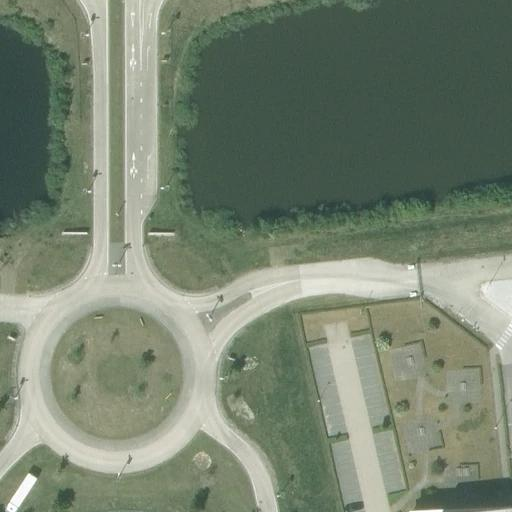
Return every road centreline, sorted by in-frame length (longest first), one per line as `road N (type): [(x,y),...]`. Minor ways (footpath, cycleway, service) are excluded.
road 1 (unclassified): [(97,0),(101,289)]
road 2 (unclassified): [(135,289),(140,50)]
road 3 (unclassified): [(46,430),(67,451),(125,466),(180,442),(198,418)]
road 4 (unclassified): [(205,354),(267,293),(233,296),(183,316)]
road 5 (unclassified): [(266,511),(245,454),(198,418)]
